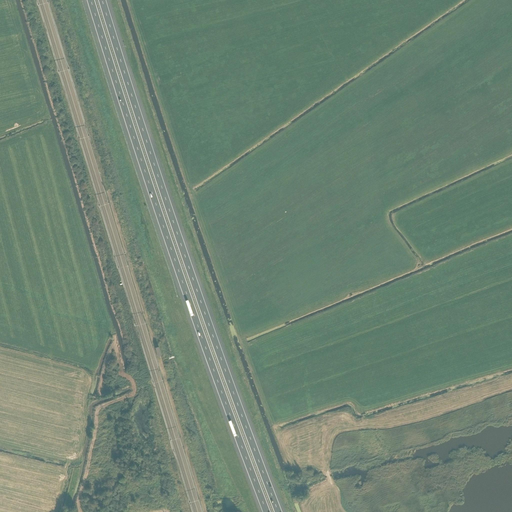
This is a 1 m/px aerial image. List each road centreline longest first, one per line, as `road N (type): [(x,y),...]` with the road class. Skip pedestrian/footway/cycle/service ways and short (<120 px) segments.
road 1 (motorway): [(279,511),(103,0)]
road 2 (motorway): [(90,0),(265,511)]
